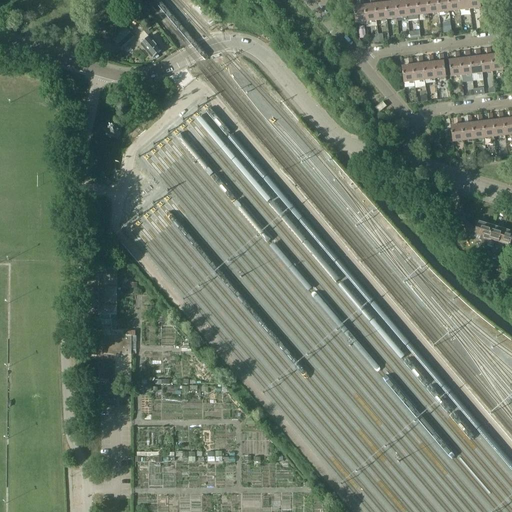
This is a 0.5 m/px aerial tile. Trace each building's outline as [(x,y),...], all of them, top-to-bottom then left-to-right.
[(359,0),(360,7),(353,8),(355,24),(366,22),(364,6),(363,0),(359,0)] [(364,6),(366,22),(376,21),(374,5),(375,5),(374,0),(370,0),(371,5),(364,6)] [(375,5),(374,5),(376,21),(387,20),(385,4),(384,0),(380,0),(381,4),(375,5)] [(385,4),(387,20),(397,18),(395,2),(396,2),(395,0),(391,0),(392,3),(385,4)] [(396,2),(395,2),(397,18),(407,17),(408,17),(406,1),(406,0),(401,0),(402,1),(396,2)] [(406,1),(408,17),(407,17),(408,21),(418,20),(418,16),(416,0),(412,0),(406,1)] [(416,0),(418,16),(428,15),(426,0),(416,0)] [(426,0),(428,15),(439,13),(437,0),(426,0)] [(437,0),(439,13),(449,12),(447,0),(437,0)] [(447,0),(449,12),(460,11),(458,0),(447,0)] [(458,0),(460,11),(470,9),(468,0),(458,0)] [(468,0),(470,9),(481,8),(479,0),(468,0)] [(113,26),(112,27),(115,30),(125,22),(121,18),(113,25),(113,26)] [(122,51),(135,38),(123,25),(117,30),(120,33),(112,40),(122,51)] [(369,43),(373,43),(378,42),(378,35),(368,36),(369,43)] [(149,37),(141,44),(153,58),(155,57),(157,59),(159,57),(157,55),(161,51),(149,37)] [(491,56),(493,72),(503,71),(502,55),(501,47),(497,48),(498,55),(491,56)] [(481,57),(480,57),(482,73),(493,72),(491,56),(490,49),(486,49),(487,56),(481,57)] [(470,59),(472,75),(482,73),(480,57),(481,57),(480,50),(476,50),(477,58),(470,59)] [(460,60),(461,76),(462,76),(462,83),(473,82),(472,75),(470,59),(470,51),(465,52),(466,59),(460,60)] [(456,60),(449,61),(451,77),(461,76),(460,60),(459,52),(455,53),(456,60)] [(434,63),(433,63),(435,79),(446,78),(444,62),(443,54),(439,55),(440,62),(434,63)] [(423,64),(425,81),(435,79),(433,63),(434,63),(433,56),(429,56),(430,64),(423,64)] [(413,66),(412,66),(414,82),(415,82),(416,89),(425,88),(425,81),(423,64),(422,57),(418,58),(419,65),(413,66)] [(409,66),(402,67),(404,83),(414,82),(412,66),(413,66),(412,58),(408,59),(409,66)] [(383,102),(375,108),(379,113),(387,107),(383,102)] [(504,120),(503,120),(505,136),(511,135),(511,111),(509,112),(510,119),(504,120)] [(493,121),(495,137),(505,136),(503,120),(504,120),(503,113),(499,113),(499,120),(493,121)] [(483,123),(482,123),(484,139),(495,137),(493,121),(492,114),(488,114),(489,122),(483,123)] [(472,124),(474,140),(484,139),(482,123),(483,123),(482,115),(478,116),(479,123),(472,124)] [(462,125),(461,125),(463,141),(474,140),(472,124),(471,116),(467,117),(468,124),(462,125)] [(451,130),(445,131),(446,143),(451,143),(453,142),(463,141),(461,125),(462,125),(461,118),(457,118),(458,126),(451,126),(451,130)] [(459,223),(468,230),(468,231),(472,226),(463,218),(459,223)] [(455,219),(451,224),(459,230),(464,234),(468,230),(459,223),(455,219)] [(477,227),(476,233),(481,235),(479,241),(482,241),(481,245),(486,249),(487,246),(493,226),(479,222),(477,223),(476,226),(477,227)] [(493,226),(487,246),(493,248),(492,252),(495,253),(494,255),(499,259),(500,257),(501,254),(500,254),(501,248),(497,247),(503,229),(498,227),(498,226),(495,225),(494,226),(493,226)] [(503,229),(497,247),(501,248),(502,244),(509,246),(511,236),(511,231),(509,230),(508,230),(503,229)] [(501,263),(497,271),(502,274),(506,265),(501,263)] [(117,267),(99,267),(98,315),(117,315),(117,267)] [(131,337),(98,337),(97,337),(97,359),(99,359),(99,400),(116,400),(115,355),(131,355),(131,337)]
